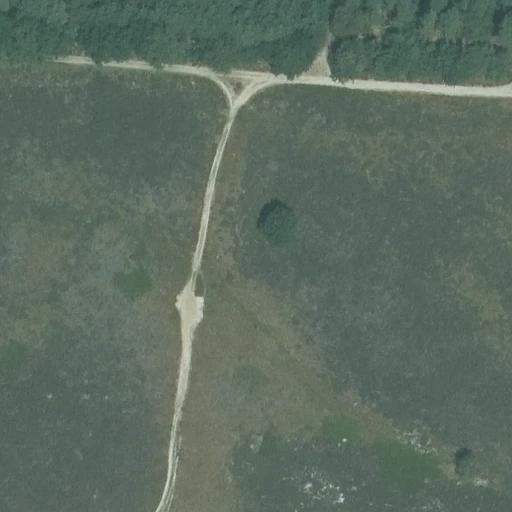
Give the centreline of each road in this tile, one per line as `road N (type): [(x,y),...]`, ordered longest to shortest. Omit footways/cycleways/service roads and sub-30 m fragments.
road 1 (track): [(0,64),(137,62),(321,81)]
road 2 (track): [(321,81),(511,103)]
